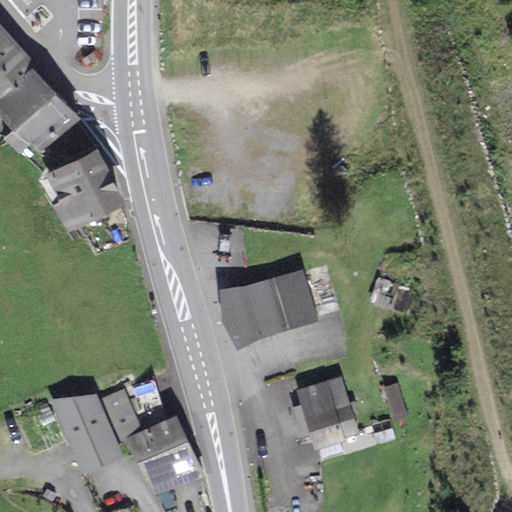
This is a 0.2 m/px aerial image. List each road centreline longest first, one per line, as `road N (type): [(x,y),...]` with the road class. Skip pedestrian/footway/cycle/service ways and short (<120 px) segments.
road 1 (track): [(511,502),(478,339),(403,60),(396,0)]
road 2 (secondary): [(137,109),(231,511)]
road 3 (residential): [(5,13),(69,78),(137,109)]
